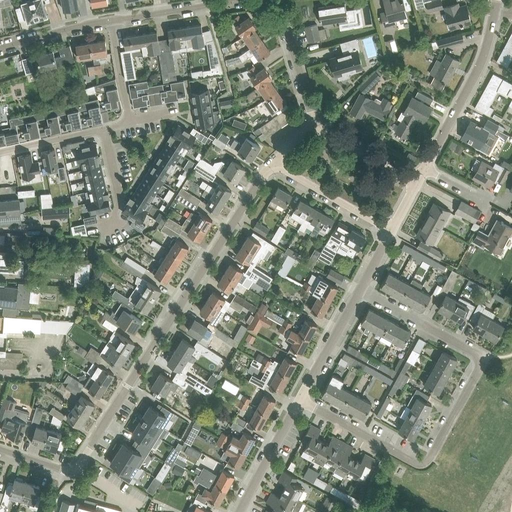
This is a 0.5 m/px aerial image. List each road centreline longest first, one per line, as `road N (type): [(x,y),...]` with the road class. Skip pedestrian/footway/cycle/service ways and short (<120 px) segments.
road 1 (unclassified): [(0,448),(63,470),(76,467),(275,164)]
road 2 (unclassified): [(299,400),(424,464),(480,368),(475,354),(360,289)]
road 3 (unclassified): [(424,168),(482,59),(494,10)]
road 4 (unclassified): [(275,164),(390,232)]
road 5 (residential): [(111,20),(243,0)]
road 6 (unclassified): [(313,124),(278,0)]
road 7 (unclassified): [(299,400),(360,289)]
road 8 (unclassified): [(239,511),(299,400)]
